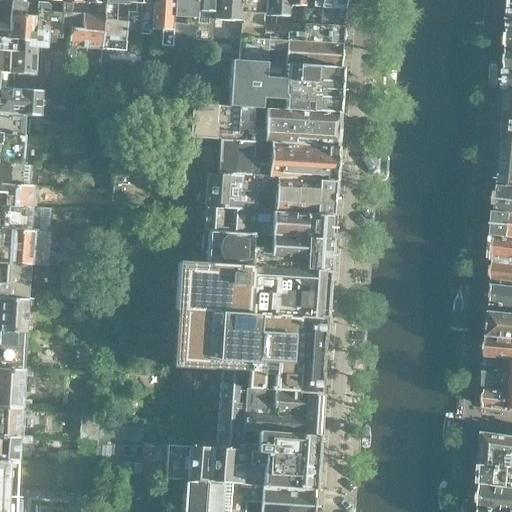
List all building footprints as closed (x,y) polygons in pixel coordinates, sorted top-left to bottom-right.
[(3,0),(3,2),(11,2),(11,13),(35,15),(35,4),(21,3),(21,0),(3,0)] [(60,0),(35,0),(35,2),(48,3),(47,13),(61,14),(62,0),(60,0)] [(80,2),(80,0),(60,0),(62,0),(61,14),(60,27),(69,28),(78,28),(79,14),(67,13),(68,1),(80,2)] [(123,45),(124,29),(126,5),(125,5),(125,0),(80,0),(80,2),(79,14),(78,28),(69,28),(68,35),(67,56),(75,57),(76,47),(101,49),(99,79),(65,77),(64,92),(120,95),(119,98),(145,100),(148,47),(123,45)] [(137,30),(138,0),(125,0),(125,5),(126,5),(124,29),(137,30)] [(149,29),(151,0),(138,0),(137,30),(149,31),(149,29)] [(171,12),(172,0),(151,0),(149,29),(159,29),(158,44),(159,44),(168,45),(170,12),(171,12)] [(194,14),(195,0),(172,0),(171,12),(170,12),(168,45),(159,44),(159,56),(170,56),(170,52),(191,54),(192,41),(194,14)] [(212,19),(212,0),(195,0),(194,14),(192,41),(212,42),(213,19),(212,19)] [(261,39),(263,0),(212,0),(212,19),(213,19),(212,42),(211,49),(215,59),(230,60),(238,61),(240,38),(261,39)] [(284,41),(285,23),(286,0),(263,0),(261,39),(284,41)] [(303,7),(303,0),(286,0),(285,23),(296,24),(296,14),(302,14),(303,7)] [(303,0),(303,7),(319,8),(319,0),(303,0)] [(342,3),(342,0),(319,0),(319,8),(342,10),(347,10),(347,4),(342,3)] [(60,27),(61,14),(47,13),(48,3),(35,2),(35,4),(35,15),(33,40),(45,41),(59,42),(60,34),(68,35),(69,28),(60,27)] [(342,10),(319,8),(303,7),(302,14),(302,25),(341,27),(342,10)] [(0,38),(33,40),(35,15),(11,13),(10,22),(9,22),(8,31),(0,30),(0,38)] [(341,27),(302,25),(296,24),(285,23),(284,41),(340,44),(341,27)] [(31,90),(34,53),(45,48),(45,41),(33,40),(0,38),(0,72),(8,73),(7,88),(31,90)] [(338,68),(339,52),(340,44),(284,41),(261,39),(240,38),(238,61),(338,68)] [(335,113),(337,78),(338,68),(238,61),(230,60),(227,105),(335,113)] [(511,69),(508,69),(508,80),(503,80),(502,89),(507,90),(511,90),(511,69)] [(43,116),(44,90),(31,90),(7,88),(8,73),(0,72),(0,113),(23,115),(43,116)] [(511,90),(507,90),(506,112),(504,138),(505,138),(501,172),(500,184),(501,184),(500,185),(511,186),(511,90)] [(333,147),(334,121),(335,113),(227,105),(188,103),(186,137),(207,138),(333,147)] [(0,163),(20,165),(22,135),(21,135),(22,130),(23,115),(0,113),(0,163)] [(116,141),(117,133),(118,121),(104,120),(103,141),(105,141),(116,141)] [(130,168),(132,134),(117,133),(116,141),(115,167),(130,168)] [(218,146),(216,173),(336,181),(336,170),(332,170),(333,150),(333,147),(207,138),(207,145),(218,146)] [(115,167),(116,141),(105,141),(103,170),(115,171),(115,167)] [(19,179),(20,172),(32,172),(32,166),(20,165),(0,163),(0,183),(25,185),(25,179),(19,179)] [(113,201),(192,206),(329,215),(330,193),(335,194),(335,184),(336,181),(216,173),(130,168),(115,167),(115,171),(113,191),(113,201)] [(32,185),(25,185),(0,183),(0,205),(30,208),(32,185)] [(511,186),(500,185),(495,185),(494,194),(499,195),(498,210),(511,211),(511,186)] [(112,213),(113,201),(113,191),(99,190),(98,212),(112,213)] [(0,229),(38,232),(38,226),(29,225),(30,214),(39,214),(39,208),(30,208),(0,205),(0,229)] [(327,239),(328,217),(329,215),(192,206),(190,230),(206,231),(327,239)] [(511,211),(498,210),(497,235),(511,237),(511,211)] [(110,235),(111,224),(112,213),(98,212),(93,212),(92,234),(110,235)] [(124,246),(124,236),(123,236),(124,225),(111,224),(110,235),(109,257),(122,258),(122,246),(124,246)] [(0,263),(2,264),(2,263),(7,263),(29,265),(39,265),(40,256),(30,255),(31,238),(41,238),(41,232),(38,232),(0,229),(0,263)] [(327,239),(206,231),(204,263),(325,271),(330,272),(330,261),(325,260),(327,239)] [(108,270),(109,257),(110,235),(92,234),(82,233),(81,242),(91,242),(89,269),(108,270)] [(511,258),(511,237),(497,235),(496,236),(495,256),(511,258)] [(123,296),(125,272),(124,272),(125,258),(122,258),(109,257),(108,270),(106,303),(122,304),(122,296),(123,296)] [(511,285),(511,260),(495,259),(493,283),(511,285)] [(322,318),(322,317),(323,305),(328,306),(328,295),(323,294),(325,271),(204,263),(175,261),(168,366),(220,369),(245,371),(244,389),(317,394),(317,393),(319,374),(318,374),(318,373),(320,338),(320,337),(321,338),(322,318)] [(0,296),(27,298),(29,265),(7,263),(6,282),(2,281),(2,283),(0,282),(0,296)] [(511,285),(493,283),(493,284),(492,305),(500,306),(511,307),(511,285)] [(25,326),(26,306),(32,306),(33,299),(27,298),(0,296),(0,331),(30,333),(31,326),(25,326)] [(511,312),(492,310),(490,335),(490,336),(511,338),(511,312)] [(104,330),(105,319),(95,319),(95,329),(104,330)] [(0,367),(22,369),(24,343),(34,344),(34,333),(30,333),(0,331),(0,367)] [(511,338),(490,336),(485,336),(485,342),(489,342),(489,356),(511,358),(511,338)] [(101,374),(103,338),(97,338),(96,348),(94,348),(93,364),(95,365),(95,374),(101,374)] [(511,371),(511,358),(489,356),(488,356),(487,370),(511,373),(511,371)] [(32,377),(32,369),(22,369),(0,367),(0,405),(20,407),(30,408),(30,401),(21,400),(22,376),(32,377)] [(321,416),(321,407),(321,405),(316,405),(317,394),(244,389),(245,371),(220,369),(218,399),(211,399),(210,416),(217,417),(215,447),(240,449),(241,430),(314,435),(315,415),(321,416)] [(510,390),(511,373),(487,370),(486,386),(487,387),(510,390)] [(508,408),(510,390),(487,387),(486,399),(481,399),(481,405),(480,408),(507,412),(507,408),(508,408)] [(0,434),(18,436),(20,407),(0,405),(0,434)] [(97,441),(97,439),(99,412),(82,411),(80,440),(97,441)] [(311,489),(313,455),(314,435),(241,430),(240,449),(215,447),(97,439),(97,441),(95,465),(94,475),(186,481),(311,489)] [(511,466),(511,437),(484,433),(483,464),(511,466)] [(0,458),(17,460),(18,443),(31,444),(31,437),(18,436),(0,434),(0,458)] [(13,511),(17,460),(0,458),(0,511),(13,511)] [(91,511),(94,475),(95,465),(75,464),(71,511),(91,511)] [(511,487),(511,466),(483,464),(482,464),(482,483),(511,487)] [(241,511),(242,501),(259,502),(258,511),(309,511),(310,499),(315,499),(316,489),(311,489),(186,481),(183,511),(241,511)] [(511,511),(511,487),(482,483),(482,484),(481,508),(511,511)]
